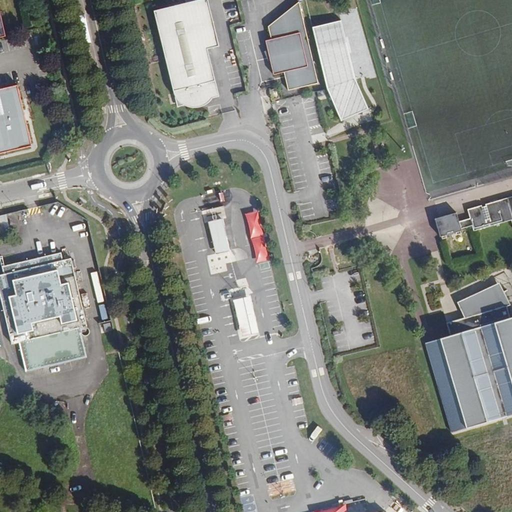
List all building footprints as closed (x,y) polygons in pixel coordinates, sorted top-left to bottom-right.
[(220,47),(208,0),(200,0),(154,12),(178,107),(220,97),(208,50),(220,47)] [(284,73),(288,91),(318,84),(298,2),(268,27),(271,40),(265,42),(273,75),(284,73)] [(340,22),(312,29),(327,89),(339,117),(367,110),(354,80),(340,22)] [(0,154),(32,147),(17,86),(0,89),(0,154)] [(226,191),(203,197),(205,206),(228,200),(226,191)] [(474,226),(476,232),(511,221),(511,197),(488,205),(488,207),(484,208),(484,206),(470,210),(472,219),(461,222),(459,213),(438,219),(443,237),(464,231),(463,229),(474,226)] [(223,252),(238,248),(226,205),(211,209),(223,252)] [(0,232),(9,230),(6,214),(0,215),(0,232)] [(252,255),(267,252),(265,246),(251,249),(252,255)] [(85,327),(87,327),(71,259),(63,261),(61,253),(2,267),(4,275),(0,275),(0,295),(11,345),(19,343),(26,372),(87,358),(81,335),(83,336),(84,337),(87,336),(89,335),(90,332),(89,330),(88,329),(87,328),(85,327)] [(252,288),(227,293),(236,336),(261,330),(252,288)] [(425,344),(451,434),(511,416),(511,319),(508,307),(511,305),(507,293),(503,294),(502,289),(483,296),(481,293),(461,300),(466,312),(473,310),(476,317),(468,319),(453,324),(457,337),(425,344)] [(473,310),(466,312),(468,319),(476,317),(473,310)] [(317,428),(308,440),(318,447),(327,434),(317,428)]
